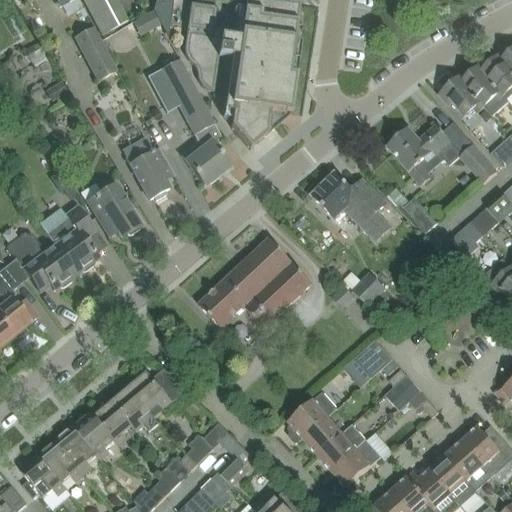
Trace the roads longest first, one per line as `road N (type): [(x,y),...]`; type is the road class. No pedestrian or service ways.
road 1 (residential): [(316,511),(116,301)]
road 2 (residential): [(116,301),(344,123)]
road 3 (residential): [(344,123),(429,56),(511,11)]
road 4 (residential): [(340,511),(477,391)]
road 5 (residential): [(0,402),(116,301)]
road 6 (residential): [(344,123),(326,88),(339,0)]
